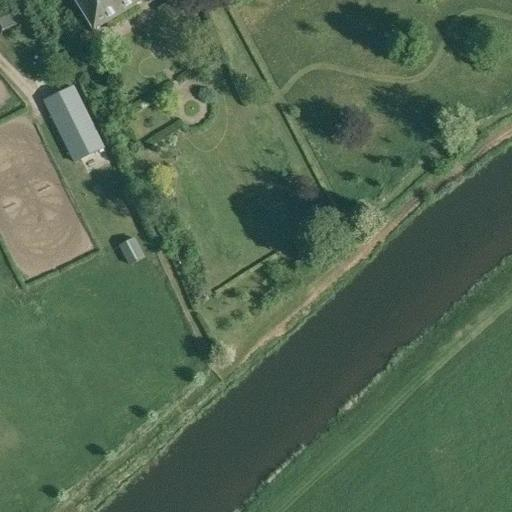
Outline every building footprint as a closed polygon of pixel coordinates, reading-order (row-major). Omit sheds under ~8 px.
[(74,0),(93,30),(143,0),(74,0)] [(0,17),(0,28),(1,32),(33,19),(29,7),(0,17)] [(47,105),(73,158),(101,144),(75,92),(47,105)] [(96,164),(104,179),(120,170),(112,155),(96,164)] [(110,203),(129,197),(123,178),(104,184),(110,203)] [(132,218),(133,205),(118,203),(117,217),(132,218)] [(142,258),(133,240),(119,248),(128,265),(142,258)]
